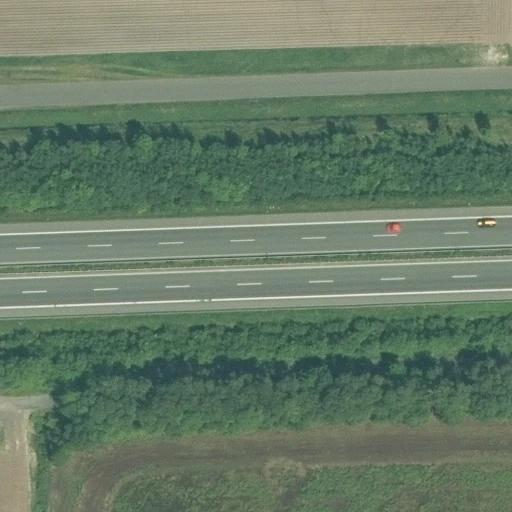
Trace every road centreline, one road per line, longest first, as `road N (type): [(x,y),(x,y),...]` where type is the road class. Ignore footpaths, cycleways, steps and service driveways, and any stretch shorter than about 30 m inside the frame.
road 1 (unclassified): [(0,98),(511,79)]
road 2 (trunk): [(0,298),(511,279)]
road 3 (trunk): [(511,233),(0,251)]
